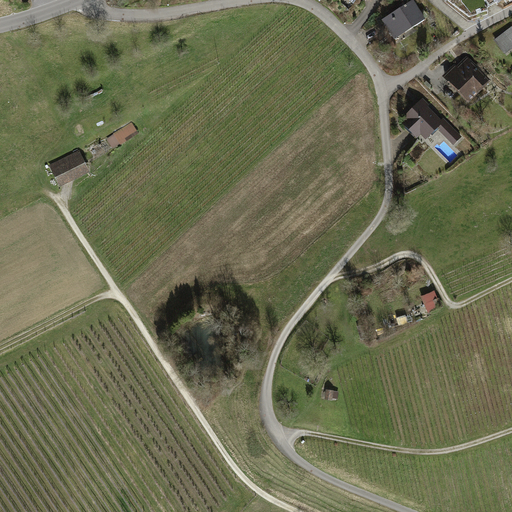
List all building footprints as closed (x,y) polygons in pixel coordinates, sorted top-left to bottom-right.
[(412,2),(387,22),(402,41),(427,21),(412,2)] [(465,58),(443,76),(466,104),(488,86),(465,58)] [(421,103),(401,120),(421,143),(441,126),(421,103)] [(107,136),(114,149),(141,136),(134,122),(107,136)] [(88,145),(59,162),(71,184),(101,167),(88,145)] [(434,292),(421,297),(428,313),(436,310),(432,300),(436,299),(434,292)] [(336,392),(327,391),(325,401),(334,403),(336,392)]
